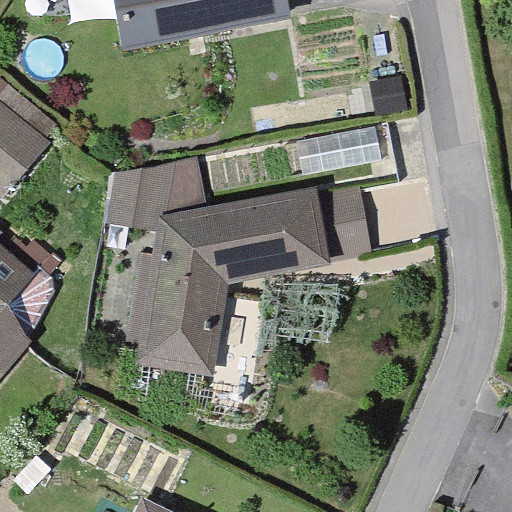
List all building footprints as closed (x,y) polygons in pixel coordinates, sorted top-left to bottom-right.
[(122,0),(129,36),(292,15),(287,0),(122,0)] [(0,95),(0,185),(8,192),(55,137),(0,95)] [(119,167),(116,196),(160,209),(170,161),(119,167)] [(171,219),(149,345),(142,363),(216,363),(238,272),(368,238),(357,183),(171,219)] [(0,235),(0,366),(36,334),(42,267),(0,235)] [(187,511),(149,493),(140,511),(187,511)]
